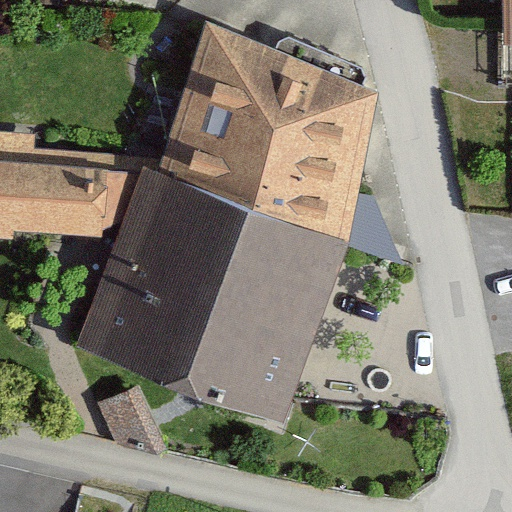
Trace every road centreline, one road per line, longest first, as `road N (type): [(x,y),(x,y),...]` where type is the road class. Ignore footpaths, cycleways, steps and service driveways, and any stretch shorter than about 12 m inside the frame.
road 1 (residential): [(502,511),(381,0)]
road 2 (residential): [(372,511),(0,422)]
